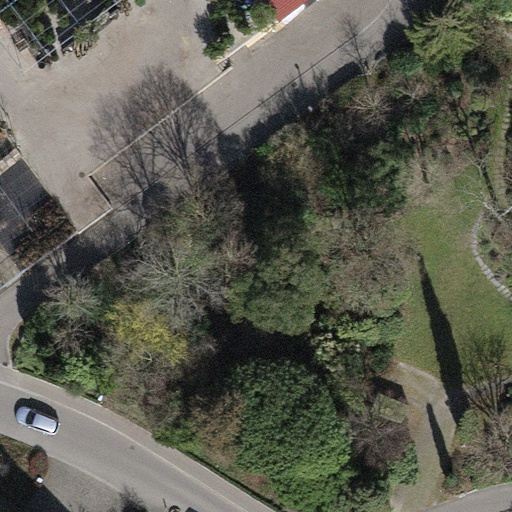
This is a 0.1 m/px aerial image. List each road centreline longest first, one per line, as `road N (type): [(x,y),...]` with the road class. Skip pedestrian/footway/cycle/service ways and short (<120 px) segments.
road 1 (residential): [(424,0),(0,313)]
road 2 (residential): [(0,408),(123,462),(194,511)]
